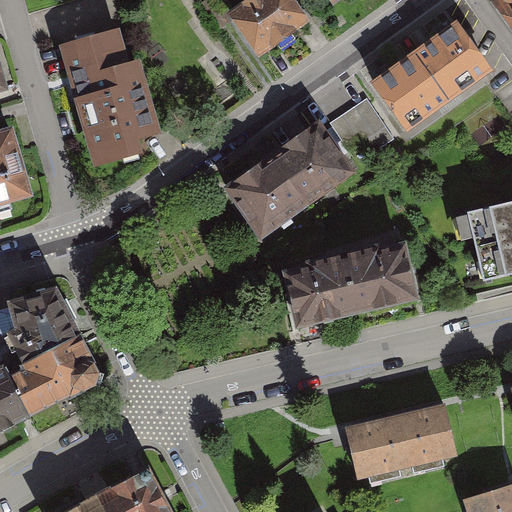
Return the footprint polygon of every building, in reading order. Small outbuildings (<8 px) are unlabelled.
[(304,0),(253,0),(234,13),(264,58),(319,21),(304,0)] [(511,0),(500,0),(511,15),(511,0)] [(502,69),(467,21),(381,83),(417,132),(502,69)] [(124,31),(67,46),(99,168),(152,153),(149,141),(167,137),(147,62),(133,66),(124,31)] [(0,39),(0,96),(14,93),(0,39)] [(326,124),(230,189),(268,238),(363,173),(326,124)] [(20,128),(0,133),(0,208),(39,198),(20,128)] [(511,205),(465,216),(481,282),(511,275),(511,205)] [(413,241),(291,270),(305,327),(426,299),(413,241)] [(68,286),(16,301),(35,365),(21,371),(42,416),(111,385),(77,306),(68,286)] [(15,367),(0,373),(0,434),(38,417),(15,367)] [(451,403),(354,428),(366,479),(463,456),(451,403)] [(180,511),(158,467),(68,511),(180,511)] [(511,511),(511,485),(462,499),(465,511),(511,511)]
